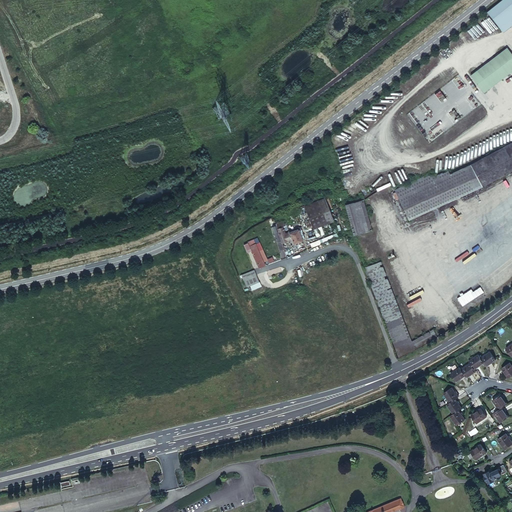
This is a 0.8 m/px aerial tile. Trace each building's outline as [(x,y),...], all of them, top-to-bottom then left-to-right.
[(511,22),(511,0),(509,0),(489,17),(501,31),(511,22)] [(511,22),(501,31),(505,37),(511,31),(511,22)] [(511,77),(511,56),(509,52),(472,79),(486,97),(511,77)] [(511,176),(511,147),(472,169),(452,178),(450,175),(445,178),(444,177),(439,180),(438,178),(432,181),(431,180),(426,182),(426,181),(403,191),(401,188),(388,195),(404,227),(484,191),(485,191),(511,176)] [(304,206),(313,229),(333,221),(325,198),(304,206)] [(363,199),(353,202),(362,233),(372,230),(363,199)] [(353,202),(345,204),(353,235),(362,233),(353,202)] [(281,227),(276,229),(278,236),(281,244),(286,242),(283,234),(281,227)] [(288,232),(283,234),(286,242),(292,241),(293,245),(301,242),(300,240),(303,240),(300,231),(297,232),(297,231),(289,234),(288,232)] [(249,248),(258,269),(264,267),(256,248),(252,249),(251,247),(249,248)] [(381,261),(363,268),(401,363),(418,353),(424,350),(440,341),(435,333),(413,346),(381,261)] [(241,274),(246,287),(250,286),(252,290),(261,286),(254,269),(241,274)] [(461,300),(458,302),(463,310),(484,296),(480,291),(472,297),(470,294),(464,298),(461,300)] [(490,369),(485,361),(475,368),(480,376),(490,369)] [(477,373),(472,367),(462,373),(467,380),(477,373)] [(504,385),(511,379),(504,370),(497,375),(504,385)] [(468,384),(463,377),(453,384),(458,391),(468,384)] [(455,389),(450,383),(441,389),(446,396),(455,389)] [(452,412),(446,403),(439,408),(446,417),(452,412)] [(505,416),(498,406),(491,412),(498,421),(505,416)] [(475,423),(487,418),(482,408),(471,413),(475,423)] [(457,424),(450,416),(444,420),(450,429),(457,424)] [(495,425),(502,434),(509,429),(502,420),(495,425)] [(485,429),(480,423),(471,429),(476,436),(485,429)] [(462,435),(457,427),(450,432),(457,440),(462,435)] [(511,451),(511,450),(506,442),(499,448),(505,456),(511,451)] [(487,462),(481,456),(472,464),(477,470),(487,462)] [(502,477),(499,470),(491,474),(490,472),(484,475),(485,477),(484,478),(487,483),(488,483),(489,486),(495,482),(494,481),(496,479),(502,477)] [(404,493),(402,488),(387,496),(390,501),(404,493)] [(386,506),(379,510),(375,511),(395,511),(404,508),(400,500),(386,506)]
